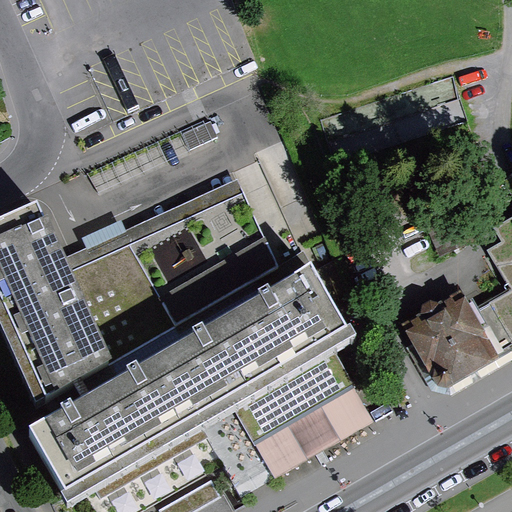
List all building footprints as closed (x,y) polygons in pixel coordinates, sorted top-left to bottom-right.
[(217,139),(209,122),(182,135),(189,151),(217,139)] [(509,294),(469,317),(459,300),(438,311),(437,309),(430,307),(424,310),(422,317),(423,320),(406,330),(438,384),(449,386),(494,361),(511,350),(511,180),(506,184),(511,194),(511,221),(496,231),(504,245),(489,253),(510,289),(507,291),(509,294)] [(278,270),(244,195),(67,276),(37,209),(0,225),(0,303),(45,405),(73,389),(83,406),(72,412),(70,410),(60,416),(62,418),(29,437),(65,500),(91,485),(100,500),(208,438),(199,422),(247,395),(269,433),(335,394),(314,357),(347,337),(311,274),(269,299),(268,296),(265,298),(257,283),(278,270)] [(473,242),(457,206),(426,220),(441,256),(473,242)] [(159,511),(221,511),(216,502),(221,498),(211,481),(159,511)]
